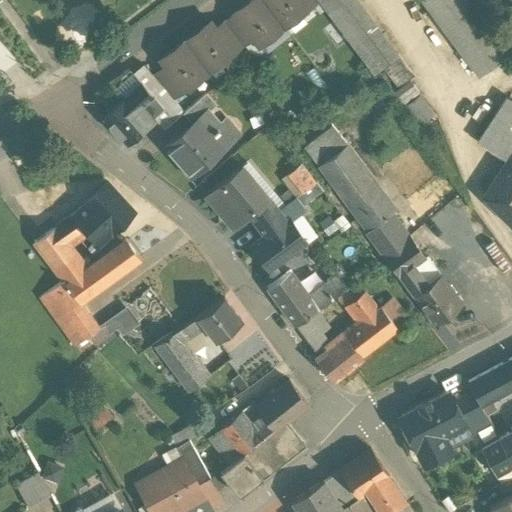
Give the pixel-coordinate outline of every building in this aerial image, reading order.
[(255,0),(235,16),(253,39),(259,48),(307,11),(298,0),(255,0)] [(318,3),(315,0),(298,0),(307,11),(318,3)] [(356,0),(315,0),(318,3),(373,78),(383,72),(383,71),(400,59),(356,0)] [(509,58),(464,0),(419,0),(481,80),(509,58)] [(253,39),(236,18),(216,34),(232,55),(253,39)] [(210,25),(161,62),(167,70),(184,92),(232,55),(216,34),(210,25)] [(400,59),(383,71),(398,91),(415,79),(400,59)] [(184,92),(167,70),(154,80),(172,102),(184,92)] [(154,80),(152,78),(141,88),(163,113),(155,120),(165,132),(184,116),(172,102),(154,80)] [(141,88),(104,121),(126,146),(155,120),(163,113),(141,88)] [(207,95),(184,116),(192,127),(200,120),(201,121),(209,113),(217,107),(207,95)] [(511,103),(506,100),(477,146),(508,165),(511,158),(511,103)] [(234,142),(209,113),(201,121),(200,120),(192,127),(165,150),(190,179),(234,142)] [(332,128),(305,150),(319,169),(347,148),(332,128)] [(395,213),(347,148),(319,169),(368,233),(392,215),(392,216),(395,213)] [(511,158),(508,165),(485,200),(511,225),(511,158)] [(242,168),(206,198),(232,229),(248,216),(268,199),(242,168)] [(108,187),(77,214),(87,230),(98,220),(111,234),(133,214),(108,187)] [(268,199),(248,216),(257,228),(278,213),(268,199)] [(296,200),(278,213),(285,222),(288,220),(289,220),(292,224),(306,214),(296,200)] [(278,213),(257,228),(264,238),(289,220),(288,220),(285,222),(278,213)] [(77,214),(34,245),(63,283),(65,282),(67,285),(87,270),(67,244),(87,230),(77,214)] [(392,216),(392,215),(368,233),(367,234),(399,277),(399,276),(412,266),(414,269),(425,261),(392,216)] [(264,238),(251,248),(270,274),(308,246),(292,224),(289,220),(264,238)] [(87,270),(67,285),(81,304),(140,261),(125,242),(124,243),(125,244),(87,270)] [(425,261),(414,269),(428,287),(440,278),(427,259),(425,261)] [(440,278),(428,287),(414,269),(412,266),(399,276),(436,326),(462,307),(440,278)] [(308,297),(290,274),(268,290),(295,328),(346,292),(340,284),(335,278),(308,297)] [(352,287),(346,279),(340,284),(346,292),(352,287)] [(67,285),(65,282),(63,283),(40,300),(75,349),(89,339),(100,331),(81,304),(67,285)] [(362,285),(341,303),(346,310),(357,302),(368,293),(362,285)] [(374,302),(368,293),(357,302),(363,310),(374,302)] [(241,323),(224,300),(198,319),(183,330),(189,340),(206,328),(217,343),(241,323)] [(374,302),(363,310),(370,320),(381,312),(374,302)] [(370,320),(346,338),(361,357),(396,331),(381,312),(370,320)] [(100,331),(89,339),(95,347),(112,335),(117,331),(122,337),(125,334),(133,328),(134,322),(129,316),(124,314),(100,331)] [(295,328),(292,330),(306,348),(329,331),(318,315),(295,328)] [(183,330),(156,348),(166,360),(186,348),(183,345),(189,340),(183,330)] [(329,331),(306,348),(315,360),(339,344),(339,343),(329,331)] [(339,343),(339,344),(315,360),(332,382),(363,359),(361,357),(346,338),(339,343)] [(186,348),(166,360),(191,392),(208,379),(186,348)] [(511,361),(468,384),(474,394),(480,407),(511,390),(511,361)] [(290,383),(259,409),(269,422),(255,435),(261,442),(285,424),(308,406),(290,383)] [(447,394),(401,417),(425,464),(449,452),(447,449),(469,437),(453,405),(447,394)] [(474,394),(453,405),(469,437),(490,426),(480,407),(476,400),(474,394)] [(101,404),(86,418),(97,430),(112,417),(101,404)] [(239,415),(223,430),(239,448),(241,447),(255,435),(239,415)] [(247,453),(221,474),(239,497),(304,448),(285,424),(261,442),(247,453)] [(189,426),(171,439),(178,449),(189,443),(196,437),(189,426)] [(511,432),(482,450),(496,476),(511,467),(511,432)] [(255,435),(241,447),(247,453),(261,442),(255,435)] [(189,443),(178,449),(187,465),(189,464),(200,486),(210,482),(189,443)] [(371,450),(323,482),(341,510),(367,493),(390,478),(371,450)] [(187,465),(138,490),(149,511),(178,511),(206,498),(200,486),(189,464),(187,465)] [(38,475),(16,487),(29,509),(50,498),(38,475)] [(73,483),(60,477),(53,493),(66,499),(73,483)] [(393,511),(407,504),(390,478),(367,493),(374,502),(381,511),(393,511)] [(323,482),(293,502),(299,511),(342,511),(341,510),(323,482)] [(367,493),(341,510),(342,511),(359,511),(374,502),(367,493)] [(511,511),(511,494),(491,507),(493,511),(511,511)] [(381,511),(374,502),(359,511),(381,511)]
